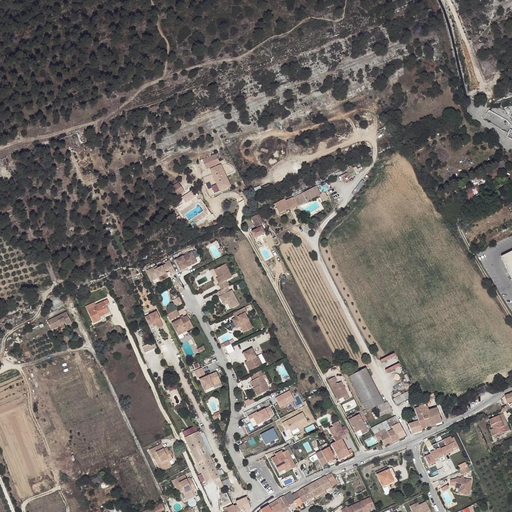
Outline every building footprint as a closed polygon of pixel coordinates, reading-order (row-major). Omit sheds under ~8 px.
[(215,154),(202,160),(206,170),(219,164),(215,154)] [(498,169),(490,173),(493,180),(502,175),(500,172),(508,168),(505,162),(503,161),(499,163),(496,165),(498,169)] [(218,193),(230,188),(220,165),(209,170),(218,193)] [(474,188),(462,193),(466,202),(482,195),(478,186),(486,183),(482,175),(471,181),(474,188)] [(177,183),(168,189),(175,198),(183,192),(177,183)] [(320,194),(321,193),(317,185),(292,198),(295,205),(296,206),(320,194)] [(183,196),(186,200),(197,193),(194,189),(183,196)] [(329,198),(326,192),(320,195),(323,200),(329,198)] [(295,205),(292,198),(286,201),(285,199),(274,205),(275,206),(279,213),(295,205)] [(296,206),(295,205),(279,213),(280,215),(296,206)] [(252,232),(255,239),(265,234),(262,227),(261,225),(264,223),(259,214),(252,218),(258,229),(252,232)] [(252,224),(247,218),(242,222),(247,228),(252,224)] [(511,250),(500,256),(511,280),(511,250)] [(176,261),(181,272),(189,268),(188,267),(197,262),(192,253),(176,261)] [(176,273),(170,262),(166,264),(166,266),(159,270),(158,267),(148,272),(153,282),(167,275),(166,273),(165,271),(168,269),(170,271),(172,275),(176,273)] [(218,285),(221,291),(226,289),(229,287),(226,282),(232,279),(225,265),(214,271),(218,279),(221,284),(219,285),(218,285)] [(218,299),(221,306),(226,303),(230,311),(238,307),(230,293),(228,294),(226,289),(221,291),(216,294),(219,299),(218,299)] [(178,298),(171,301),(174,306),(181,303),(178,298)] [(226,303),(221,306),(222,308),(226,306),(229,311),(230,311),(226,303)] [(99,311),(90,315),(96,329),(103,325),(101,320),(111,316),(108,310),(111,308),(109,305),(98,310),(99,311)] [(245,309),(233,315),(235,319),(232,321),(236,328),(241,325),(245,333),(253,329),(245,315),(247,313),(245,309)] [(168,317),(171,322),(180,317),(177,312),(168,317)] [(159,330),(164,328),(158,314),(145,320),(149,327),(153,325),(156,323),(157,326),(159,330)] [(49,325),(52,332),(62,327),(63,330),(67,328),(69,330),(74,327),(69,316),(49,325)] [(181,321),(172,326),(177,334),(186,329),(186,331),(193,327),(187,317),(184,319),(181,321)] [(241,325),(236,328),(237,330),(240,328),(244,334),(245,333),(241,325)] [(186,329),(177,334),(179,337),(194,329),(193,327),(186,331),(186,329)] [(225,343),(229,353),(235,351),(230,340),(225,343)] [(154,342),(142,347),(145,353),(156,348),(154,342)] [(247,363),(252,372),(261,367),(256,358),(252,350),(243,355),(247,363)] [(349,377),(365,410),(382,400),(366,368),(349,377)] [(262,372),(254,376),(257,380),(254,382),(257,388),(255,389),(254,390),(258,397),(270,391),(262,377),(264,376),(262,372)] [(217,375),(201,382),(205,393),(214,389),(214,388),(213,387),(221,383),(217,375)] [(343,397),(347,394),(340,381),(336,384),(334,381),(336,381),(334,376),(327,379),(338,399),(343,397)] [(175,383),(166,387),(168,391),(177,387),(175,383)] [(397,404),(412,398),(409,391),(395,397),(397,404)] [(292,392),(277,400),(281,408),(296,401),(292,392)] [(251,398),(244,402),(247,407),(254,403),(251,398)] [(382,400),(365,410),(366,412),(382,404),(383,403),(382,400)] [(387,401),(383,403),(382,404),(373,409),(375,411),(378,418),(388,413),(388,414),(392,412),(387,401)] [(268,407),(251,415),(252,416),(254,415),(257,420),(260,418),(262,422),(268,418),(268,417),(272,415),(268,407)] [(414,409),(416,415),(421,414),(426,412),(429,411),(428,411),(427,407),(420,409),(419,408),(414,409)] [(431,410),(433,417),(436,424),(441,422),(437,408),(431,410)] [(288,428),(288,429),(296,426),(304,422),(300,412),(284,420),(288,428)] [(355,432),(356,431),(365,427),(358,414),(348,419),(355,432)] [(419,422),(421,431),(422,430),(421,428),(425,427),(423,420),(421,414),(416,415),(418,421),(418,422),(419,422)] [(252,416),(251,415),(241,421),(243,425),(253,419),(252,416)] [(493,436),(499,434),(502,432),(503,434),(510,432),(503,415),(490,420),(494,429),(490,430),(493,436)] [(395,417),(371,430),(376,438),(385,433),(384,431),(399,424),(395,417)] [(331,445),(338,460),(349,455),(348,453),(347,450),(342,440),(341,439),(345,437),(344,435),(340,427),(337,421),(331,424),(332,427),(328,429),(335,442),(330,444),(331,445)] [(412,434),(421,431),(419,422),(418,422),(418,421),(408,425),(412,434)] [(385,433),(376,438),(378,442),(381,440),(384,445),(392,441),(392,442),(405,436),(399,424),(384,431),(385,433)] [(365,427),(356,431),(359,436),(367,432),(365,427)] [(273,429),(260,435),(265,445),(278,438),(273,429)] [(198,432),(185,438),(195,459),(207,484),(215,479),(217,483),(220,481),(213,466),(200,438),(198,432)] [(451,437),(450,435),(442,439),(446,445),(440,448),(440,447),(430,451),(431,453),(425,456),(429,466),(436,463),(435,462),(439,460),(438,458),(457,449),(451,437)] [(369,446),(377,442),(375,437),(367,440),(369,446)] [(155,460),(159,470),(170,465),(168,461),(172,459),(170,456),(169,452),(167,449),(163,450),(161,446),(150,451),(154,461),(155,460)] [(324,450),(321,452),(327,463),(329,462),(332,460),(334,459),(329,448),(324,450)] [(277,457),(277,456),(271,458),(277,469),(282,466),(281,465),(283,464),(285,467),(289,465),(290,467),(291,469),(296,467),(287,450),(283,452),(284,453),(277,457)] [(327,463),(321,452),(311,457),(313,462),(318,460),(320,463),(321,466),(327,463)] [(282,466),(277,469),(279,472),(284,470),(290,467),(289,465),(285,467),(283,464),(281,465),(282,466)] [(468,467),(460,471),(462,475),(470,472),(468,467)] [(391,474),(389,470),(377,475),(382,487),(394,482),(393,479),(396,478),(394,473),(391,474)] [(322,478),(301,490),(307,500),(313,497),(318,494),(323,492),(324,491),(337,483),(333,477),(331,473),(322,478)] [(179,491),(183,500),(194,495),(192,491),(195,489),(191,479),(187,480),(185,476),(174,481),(178,491),(179,491)] [(398,482),(396,478),(393,479),(394,482),(382,487),(383,489),(388,487),(398,482)] [(461,478),(457,478),(455,489),(459,490),(458,493),(469,495),(472,480),(464,479),(461,478)] [(228,479),(222,482),(225,489),(231,486),(228,479)] [(307,500),(301,490),(296,493),(298,497),(302,503),(303,503),(307,500)] [(290,492),(284,496),(284,497),(292,509),(296,506),(293,500),(290,496),(292,495),(290,492)] [(284,497),(282,499),(289,511),(292,509),(284,497)] [(296,506),(297,508),(300,511),(301,511),(298,506),(302,503),(298,497),(293,500),(296,506)] [(236,502),(237,505),(238,505),(240,511),(243,510),(244,511),(251,509),(246,498),(236,502)] [(371,498),(347,509),(348,510),(342,511),(364,511),(368,510),(375,507),(371,498)] [(278,501),(280,506),(284,511),(287,511),(289,511),(282,499),(278,501)] [(277,500),(268,505),(271,511),(277,511),(276,509),(280,506),(278,501),(277,500)] [(414,505),(410,507),(412,511),(431,511),(426,503),(416,508),(414,505)]
